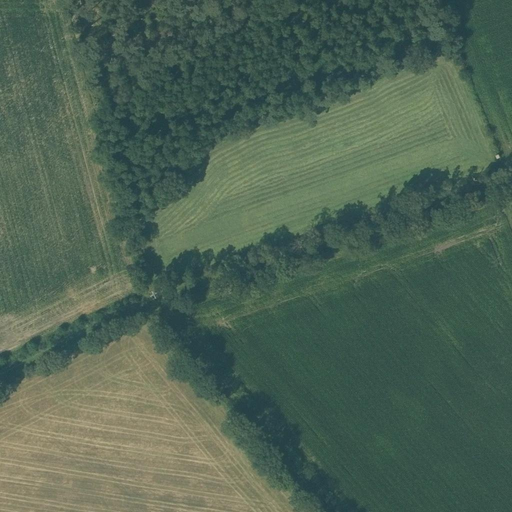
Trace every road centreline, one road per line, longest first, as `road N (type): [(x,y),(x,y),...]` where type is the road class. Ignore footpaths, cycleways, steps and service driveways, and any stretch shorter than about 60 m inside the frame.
road 1 (track): [(0,378),(155,299),(511,178)]
road 2 (track): [(155,299),(329,511)]
